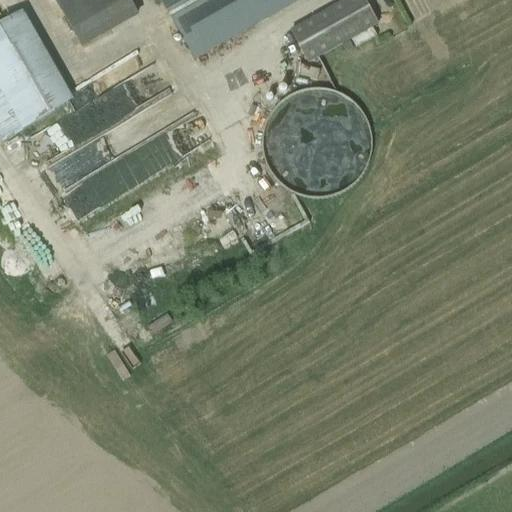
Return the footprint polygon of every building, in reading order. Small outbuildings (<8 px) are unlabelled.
[(139,16),(130,0),(55,0),(82,49),(139,16)] [(160,0),(195,62),(303,0),(160,0)] [(378,26),(364,0),(347,0),(290,33),(309,66),(378,26)] [(69,105),(18,17),(0,27),(0,91),(23,131),(69,105)] [(342,95),(330,91),(318,90),(305,91),(294,95),(283,102),(274,111),(268,121),(264,133),(262,145),(264,158),(268,170),(274,180),(283,189),(294,195),(305,200),(318,201),(330,200),(342,195),(352,189),(361,180),(368,170),(372,158),(373,145),(372,133),(368,121),(361,111),(352,102),(342,95)]
